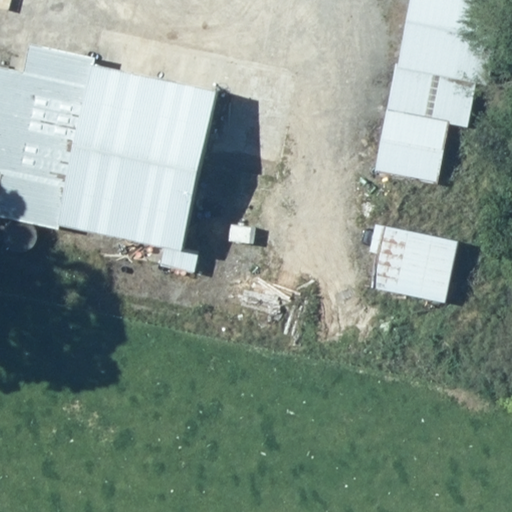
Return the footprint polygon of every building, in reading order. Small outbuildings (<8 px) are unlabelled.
[(397,65),(376,171),(439,182),(451,122),(468,126),(477,82),(490,84),(505,0),(412,0),(401,66),(397,65)] [(96,57),(32,43),(26,71),(0,66),(0,172),(1,172),(0,175),(0,216),(60,230),(61,221),(188,248),(220,91),(95,66),(96,57)] [(472,203),(435,199),(433,220),(470,225),(472,203)] [(36,238),(36,237),(36,236),(36,235),(36,234),(36,233),(35,233),(35,232),(35,231),(34,231),(34,230),(34,229),(33,229),(33,228),(32,228),(32,227),(31,226),(30,226),(30,225),(29,225),(29,224),(28,224),(27,224),(27,223),(26,223),(25,223),(24,223),(24,222),(23,222),(22,222),(21,222),(20,222),(19,222),(18,222),(17,222),(16,223),(15,223),(14,223),(14,224),(13,224),(12,224),(12,225),(11,225),(10,226),(10,227),(9,227),(8,228),(8,229),(7,229),(7,230),(7,231),(6,231),(6,232),(6,233),(5,234),(5,235),(5,236),(5,237),(5,238),(5,239),(5,240),(5,241),(5,242),(6,242),(6,243),(6,244),(7,245),(7,246),(8,247),(9,248),(10,249),(11,250),(12,250),(12,251),(13,251),(14,252),(15,252),(16,252),(17,253),(18,253),(19,253),(20,253),(21,253),(22,253),(23,253),(24,253),(25,253),(25,252),(26,252),(27,252),(28,251),(29,251),(30,250),(31,249),(32,248),(33,247),(33,246),(34,246),(34,245),(34,244),(35,244),(35,243),(35,242),(36,242),(36,241),(36,240),(36,239),(36,238)] [(461,241),(376,225),(365,284),(449,302),(461,241)]
